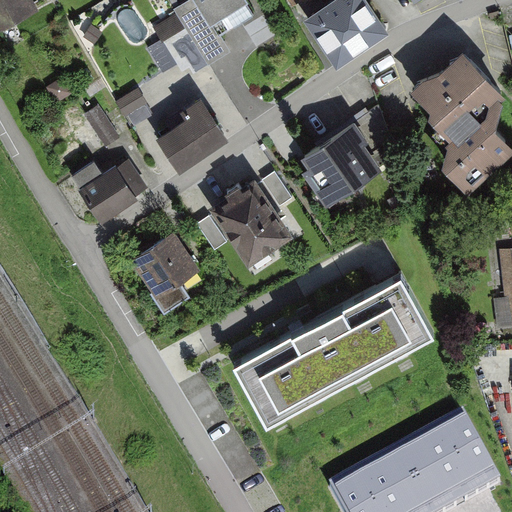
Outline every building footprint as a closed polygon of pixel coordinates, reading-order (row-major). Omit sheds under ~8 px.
[(0,0),(0,28),(40,8),(35,0),(0,0)] [(198,0),(211,19),(241,0),(198,0)] [(323,0),(305,12),(337,60),(390,25),(372,0),(323,0)] [(505,89),(465,44),(416,90),(449,137),(444,163),(471,186),(511,147),(511,138),(496,120),(505,89)] [(135,120),(151,110),(138,89),(122,98),(135,120)] [(189,111),(159,130),(180,164),(227,135),(202,96),(186,106),(189,111)] [(88,112),(107,145),(123,135),(104,102),(88,112)] [(308,163),(302,167),(326,203),(382,165),(365,139),(369,136),(356,116),(301,152),(308,163)] [(72,172),(81,185),(103,170),(95,157),(72,172)] [(79,186),(102,220),(139,195),(116,161),(103,170),(81,185),(79,186)] [(250,177),(212,202),(248,257),(292,228),(277,207),(271,211),(250,177)] [(201,219),(214,249),(229,243),(216,213),(201,219)] [(132,256),(130,257),(166,311),(190,294),(181,279),(201,266),(175,227),(150,244),(132,256)] [(511,323),(511,246),(499,248),(505,296),(494,297),(498,325),(511,323)] [(402,268),(233,361),(267,422),(436,329),(402,268)] [(466,415),(331,486),(344,510),(344,511),(447,511),(490,490),(502,483),(466,415)]
